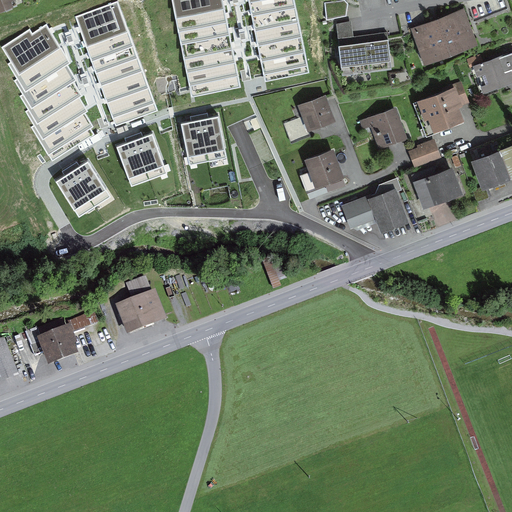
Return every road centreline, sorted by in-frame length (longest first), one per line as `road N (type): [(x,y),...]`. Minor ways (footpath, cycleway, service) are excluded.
road 1 (tertiary): [(0,409),(205,330)]
road 2 (unclassified): [(205,330),(214,362),(212,422),(184,511)]
road 3 (tertiary): [(205,330),(379,263)]
road 4 (tertiary): [(379,263),(511,212)]
